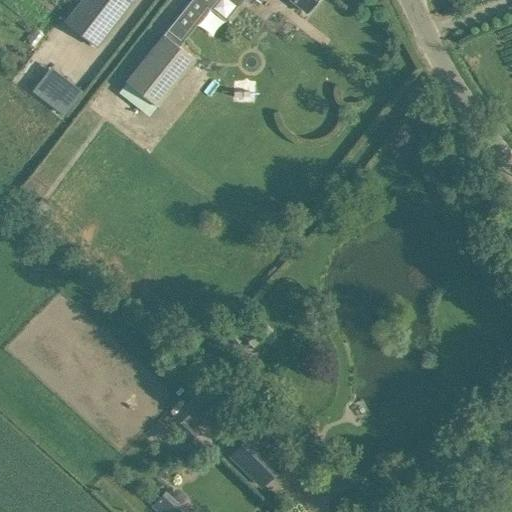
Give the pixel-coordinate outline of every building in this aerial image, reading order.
[(132,0),(81,0),(65,21),(97,46),(132,0)] [(165,34),(128,81),(157,104),(159,106),(196,59),(179,45),(182,40),(183,41),(210,8),(226,21),(240,3),(242,0),(257,0),(260,2),(261,0),(292,0),(296,2),(308,12),(316,3),(318,0),(191,0),(168,30),(165,34)] [(62,115),(83,92),(51,64),(30,88),(62,115)] [(39,201),(29,214),(39,222),(50,209),(39,201)] [(185,428),(210,404),(197,391),(172,415),(185,428)] [(276,415),(269,424),(277,431),(284,422),(276,415)] [(254,430),(229,456),(261,488),(287,463),(254,430)] [(166,491),(152,506),(159,511),(178,511),(184,506),(166,491)]
